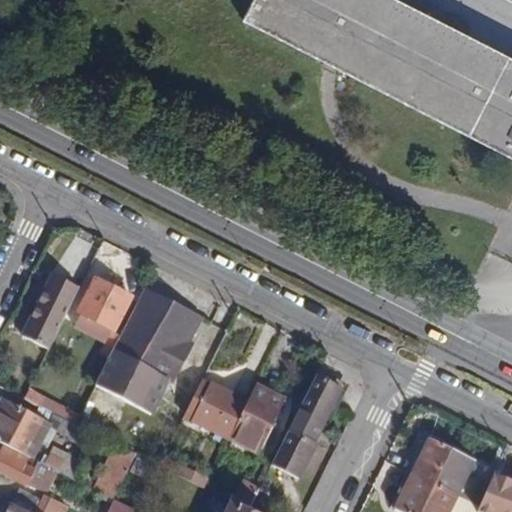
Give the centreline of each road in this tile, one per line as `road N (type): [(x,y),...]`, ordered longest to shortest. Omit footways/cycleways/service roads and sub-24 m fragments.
road 1 (tertiary): [(511,363),(0,104)]
road 2 (residential): [(47,193),(394,369)]
road 3 (residential): [(323,511),(394,369)]
road 4 (residential): [(394,369),(511,429)]
